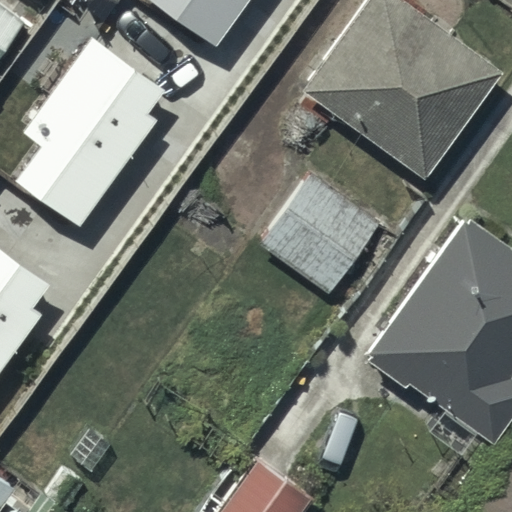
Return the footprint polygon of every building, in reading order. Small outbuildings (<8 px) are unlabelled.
[(239,0),(151,0),(210,41),(239,0)] [(400,0),(358,0),(294,90),(418,180),(498,70),(400,0)] [(0,9),(0,51),(20,25),(0,9)] [(133,105),(154,78),(84,25),(7,125),(26,140),(9,162),(75,212),(148,116),(133,105)] [(303,172),(254,243),(325,293),(375,222),(303,172)] [(511,253),(459,217),(360,359),(402,388),(406,383),(491,443),(511,411),(511,385),(506,382),(511,373),(511,253)] [(20,302),(41,275),(0,243),(0,358),(35,313),(20,302)] [(511,511),(511,450),(472,506),(479,511),(511,511)] [(250,458),(211,511),(301,511),(310,501),(250,458)] [(0,481),(0,511),(20,511),(17,509),(14,511),(0,511),(0,507),(13,491),(0,481)]
